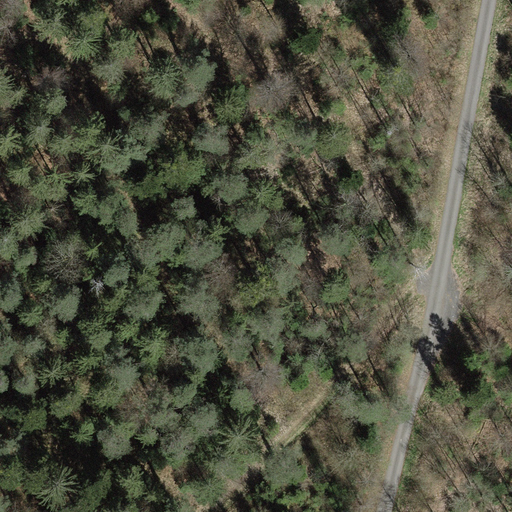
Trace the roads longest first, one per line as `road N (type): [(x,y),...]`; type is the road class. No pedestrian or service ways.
road 1 (unclassified): [(380,511),(491,0)]
road 2 (track): [(211,511),(322,403),(435,264)]
